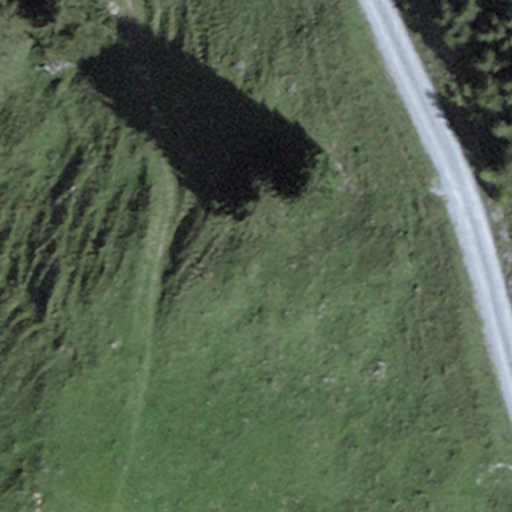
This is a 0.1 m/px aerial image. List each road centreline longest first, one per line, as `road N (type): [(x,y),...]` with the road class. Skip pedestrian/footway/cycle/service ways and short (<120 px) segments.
road 1 (track): [(117,511),(99,443),(153,268),(161,146),(136,25),(115,0)]
road 2 (track): [(511,378),(471,193),(382,0)]
